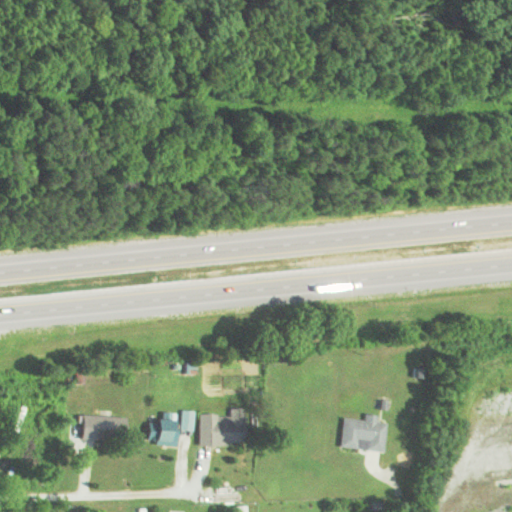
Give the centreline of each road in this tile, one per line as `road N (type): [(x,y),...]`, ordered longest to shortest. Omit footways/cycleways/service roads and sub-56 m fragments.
road 1 (motorway): [(511,221),(0,275)]
road 2 (motorway): [(0,321),(511,268)]
road 3 (residential): [(0,497),(189,489)]
